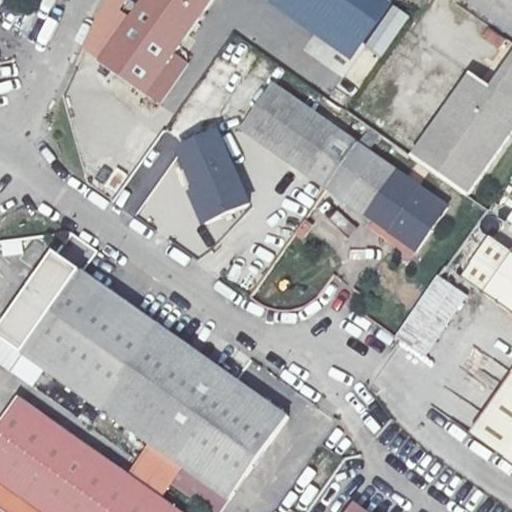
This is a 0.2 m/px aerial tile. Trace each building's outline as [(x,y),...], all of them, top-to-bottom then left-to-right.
[(41,0),(32,0),(27,10),(40,18),(47,3),(41,0)] [(100,58),(137,6),(129,0),(107,0),(84,46),(100,58)] [(140,0),(137,6),(100,58),(143,89),(169,52),(205,0),(140,0)] [(394,6),(386,0),(274,0),(269,8),(349,63),(394,6)] [(511,0),(459,0),(451,12),(511,55),(511,0)] [(169,52),(143,89),(161,102),(187,65),(169,52)] [(463,91),(413,163),(467,200),(511,137),(511,66),(484,106),(463,91)] [(283,98),(252,141),(419,257),(450,213),(283,98)] [(223,132),(170,158),(203,225),(256,200),(223,132)] [(511,253),(494,240),(463,281),(511,316),(511,367),(466,431),(511,462),(511,253)] [(51,253),(0,323),(0,339),(148,446),(180,468),(224,499),(285,415),(51,253)] [(467,296),(438,276),(396,335),(425,356),(467,296)] [(17,396),(0,419),(0,507),(7,511),(179,511),(159,498),(127,475),(17,396)] [(127,475),(159,498),(180,468),(148,446),(127,475)] [(371,511),(358,503),(352,511),(371,511)]
